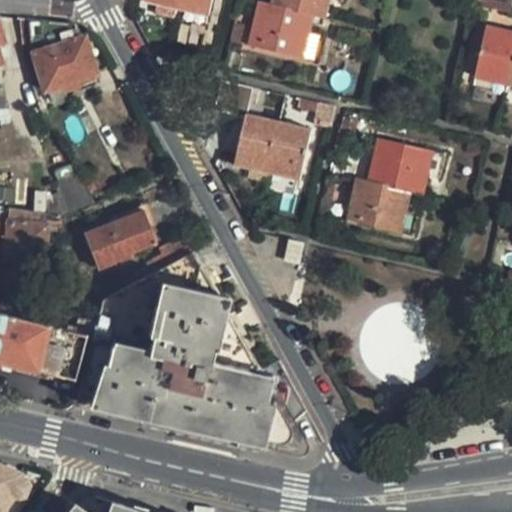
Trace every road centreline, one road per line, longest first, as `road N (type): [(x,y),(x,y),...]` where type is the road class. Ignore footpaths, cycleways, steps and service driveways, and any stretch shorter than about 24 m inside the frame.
road 1 (residential): [(346,500),(336,438),(102,5)]
road 2 (primary): [(87,448),(346,500)]
road 3 (primary): [(511,468),(392,485),(346,500)]
